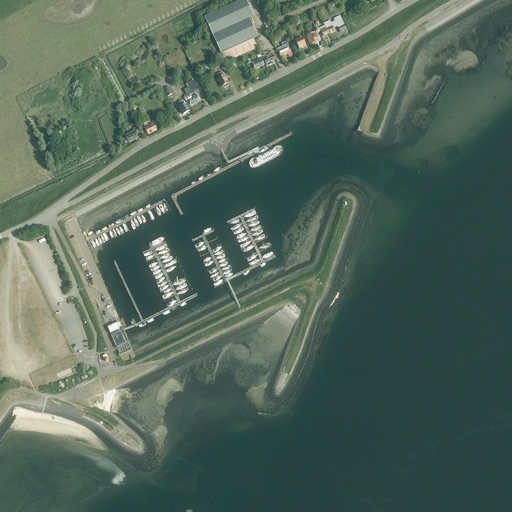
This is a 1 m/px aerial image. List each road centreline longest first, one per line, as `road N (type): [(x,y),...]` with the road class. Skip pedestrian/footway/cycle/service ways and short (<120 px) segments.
road 1 (unclassified): [(59,210),(124,156),(414,0)]
road 2 (unclassified): [(59,210),(218,126),(279,104)]
road 3 (unclassified): [(279,104),(456,0)]
road 4 (unclassified): [(101,373),(96,335),(44,217)]
